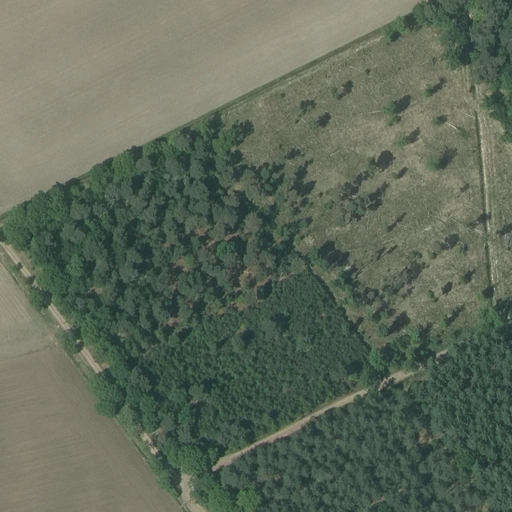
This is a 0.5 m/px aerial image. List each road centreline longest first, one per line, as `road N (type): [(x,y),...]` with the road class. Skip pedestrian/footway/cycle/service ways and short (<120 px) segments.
road 1 (track): [(178,487),(394,380)]
road 2 (track): [(38,298),(178,487)]
road 3 (track): [(394,380),(511,322)]
